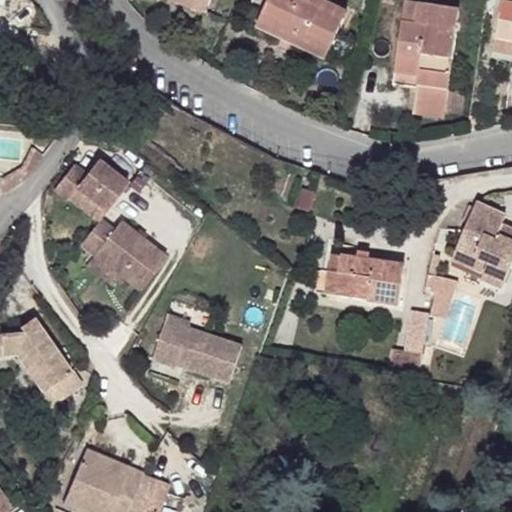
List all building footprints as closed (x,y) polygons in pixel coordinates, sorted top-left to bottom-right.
[(208,5),(193,0),(180,0),(180,3),(206,12),(208,5)] [(348,12),(322,0),(270,0),(257,28),(282,40),(287,28),(294,31),(290,39),(327,56),(348,12)] [(511,3),(502,1),(495,37),(511,40),(511,3)] [(460,11),(406,3),(395,73),(418,77),(417,85),(448,89),(460,11)] [(325,60),(327,56),(290,39),(294,31),(287,28),(282,40),(325,60)] [(511,40),(495,37),(492,51),(511,54),(511,40)] [(394,84),(416,87),(417,85),(418,77),(395,73),(394,84)] [(448,89),(417,85),(413,113),(444,118),(448,89)] [(44,157),(31,149),(20,167),(17,170),(2,178),(0,177),(0,194),(7,193),(17,187),(23,183),(29,178),(44,157)] [(129,184),(98,160),(87,175),(75,164),(56,189),(69,199),(78,188),(108,212),(129,184)] [(108,212),(78,188),(69,199),(99,223),(101,220),(108,212)] [(506,217),(477,203),(457,249),(488,263),(483,274),(481,279),(502,289),(511,266),(511,231),(510,235),(500,230),(502,225),(506,217)] [(168,257),(121,222),(114,230),(101,220),(99,223),(81,245),(95,256),(120,276),(140,292),(168,257)] [(511,231),(511,230),(502,225),(500,230),(510,235),(511,231)] [(488,263),(457,249),(452,259),(483,274),(488,263)] [(120,276),(95,256),(87,266),(113,286),(120,276)] [(335,296),(341,257),(332,256),(326,296),(335,296)] [(404,266),(341,257),(335,296),(399,306),(404,266)] [(444,279),(429,275),(425,292),(434,294),(434,301),(438,302),(444,279)] [(421,355),(429,314),(412,312),(404,351),(421,355)] [(191,323),(168,315),(166,323),(188,331),(190,328),(191,323)] [(37,325),(33,319),(20,327),(23,333),(37,325)] [(188,331),(166,323),(152,361),(176,369),(177,367),(230,384),(243,347),(190,328),(188,331)] [(71,374),(37,325),(23,333),(0,335),(0,357),(17,355),(25,355),(59,403),(82,387),(73,372),(71,374)] [(421,355),(396,350),(392,371),(417,375),(421,355)] [(59,403),(25,355),(17,355),(53,407),(59,403)] [(109,473),(114,462),(87,450),(64,504),(82,511),(129,511),(145,475),(131,469),(126,481),(109,473)] [(131,469),(114,462),(109,473),(126,481),(131,469)] [(160,511),(170,485),(145,475),(129,511),(160,511)] [(0,497),(0,511),(6,511),(13,508),(3,495),(0,497)]
